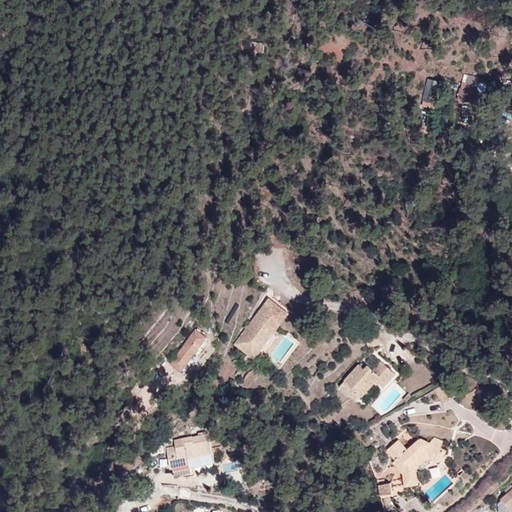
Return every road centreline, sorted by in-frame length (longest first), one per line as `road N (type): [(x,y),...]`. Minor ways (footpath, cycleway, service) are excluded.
road 1 (unclassified): [(511,383),(361,313),(295,298),(271,273)]
road 2 (residential): [(22,511),(82,447),(153,392)]
road 3 (residential): [(121,504),(163,491),(257,511)]
